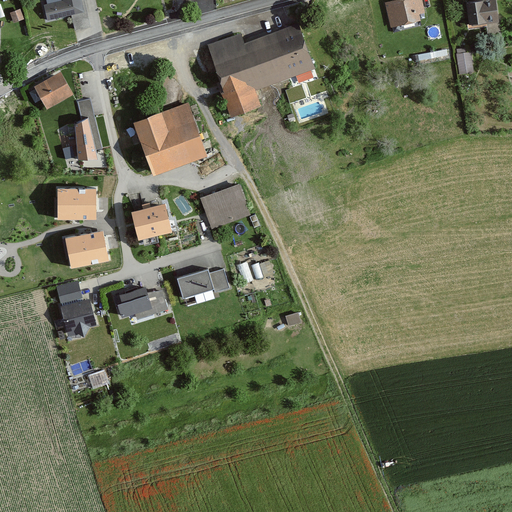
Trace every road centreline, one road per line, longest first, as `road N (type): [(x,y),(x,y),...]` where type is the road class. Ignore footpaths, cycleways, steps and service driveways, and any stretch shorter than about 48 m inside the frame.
road 1 (track): [(237,164),(397,511)]
road 2 (residential): [(99,47),(131,271)]
road 3 (residential): [(281,0),(99,47)]
